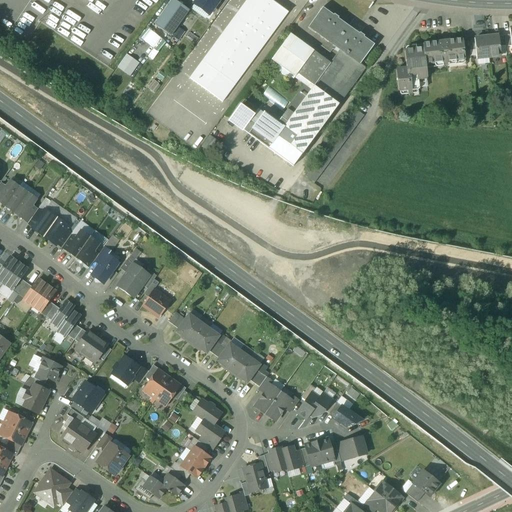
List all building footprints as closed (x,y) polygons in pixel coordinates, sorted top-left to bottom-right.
[(187,12),(171,0),(170,0),(152,25),(167,37),(163,42),(173,49),(177,44),(168,37),(187,12)] [(219,0),(196,0),(195,3),(210,14),(219,0)] [(270,0),(247,0),(202,62),(235,86),(288,13),(270,0)] [(374,46),(323,9),(308,28),(340,51),(360,66),(374,46)] [(313,52),(290,35),(270,63),(273,65),(271,67),(289,80),(291,78),(293,80),(294,78),(297,75),(313,53),(313,52)] [(498,37),(486,38),(488,58),(500,57),(499,48),(498,37)] [(486,38),(474,39),(476,59),(488,58),(486,38)] [(460,39),(424,43),(422,45),(422,48),(416,49),(416,47),(411,47),(411,49),(406,50),(404,52),(406,68),(397,69),(396,71),(398,91),(400,92),(407,91),(407,95),(412,95),(412,92),(417,92),(419,90),(418,81),(425,81),(427,78),(425,66),(442,64),(442,68),(448,67),(448,63),(465,62),(463,41),(460,39)] [(320,57),(313,53),(297,75),(314,87),(338,105),(364,69),(360,66),(340,51),(330,65),(329,64),(320,57)] [(333,59),(323,52),(320,57),(329,64),(333,59)] [(126,54),(117,67),(130,76),(140,63),(126,54)] [(235,86),(202,62),(190,79),(223,103),(235,86)] [(297,75),(294,78),(311,90),(314,87),(297,75)] [(264,96),(272,100),(277,91),(268,87),(264,96)] [(283,129),(277,137),(302,155),(338,105),(314,87),(311,90),(283,129)] [(253,117),(240,108),(237,112),(250,121),(253,117)] [(364,116),(355,109),(305,177),(314,183),(364,116)] [(250,121),(243,130),(249,134),(263,114),(258,111),(253,117),(250,121)] [(250,121),(237,112),(230,121),(243,130),(250,121)] [(263,114),(249,134),(269,149),(277,137),(283,129),(263,114)] [(210,136),(202,148),(208,152),(217,141),(210,136)] [(302,155),(277,137),(269,149),(293,166),(302,155)] [(5,187),(0,194),(0,204),(5,207),(18,188),(9,181),(5,187)] [(18,188),(5,207),(13,214),(27,194),(18,188)] [(27,194),(13,214),(23,220),(32,206),(36,201),(27,194)] [(45,199),(37,210),(43,214),(44,211),(45,211),(50,203),(45,199)] [(62,211),(50,203),(45,211),(56,220),(62,211)] [(23,220),(22,221),(27,224),(37,210),(32,206),(23,220)] [(37,210),(27,224),(32,228),(43,214),(37,210)] [(32,228),(31,229),(43,238),(56,220),(45,211),(44,211),(43,214),(32,228)] [(68,228),(56,220),(43,238),(55,246),(66,231),(68,228)] [(66,231),(56,245),(61,249),(71,235),(71,234),(66,231)] [(76,239),(66,252),(67,253),(75,258),(90,238),(81,232),(76,239)] [(61,249),(67,253),(66,252),(76,239),(71,235),(61,249)] [(90,238),(75,258),(83,264),(84,265),(94,251),(99,244),(90,238)] [(99,244),(94,251),(98,255),(103,248),(99,244)] [(111,252),(104,248),(103,248),(98,255),(93,262),(99,266),(106,256),(107,257),(111,252)] [(94,251),(84,265),(83,264),(83,265),(89,269),(93,262),(98,255),(94,251)] [(107,257),(106,256),(99,266),(91,276),(103,284),(117,264),(107,257)] [(2,267),(0,270),(0,282),(3,285),(18,264),(9,257),(2,267)] [(127,260),(120,270),(126,274),(133,265),(127,260)] [(18,264),(3,285),(12,291),(20,280),(27,270),(18,264)] [(149,276),(133,265),(126,274),(117,287),(133,299),(149,276)] [(20,280),(12,291),(18,295),(26,284),(20,280)] [(23,300),(22,301),(31,307),(46,286),(38,280),(23,300)] [(154,280),(143,295),(148,298),(153,291),(158,284),(154,280)] [(26,284),(18,295),(23,300),(32,288),(26,284)] [(46,286),(31,307),(40,314),(40,313),(40,314),(48,302),(55,292),(46,286)] [(148,298),(142,306),(149,311),(150,311),(159,317),(164,311),(166,311),(168,308),(168,306),(167,306),(169,302),(153,291),(148,298)] [(48,302),(40,314),(40,313),(40,314),(46,318),(54,306),(48,302)] [(51,321),(50,323),(58,329),(59,329),(71,311),(72,311),(74,308),(65,302),(59,310),(51,321)] [(54,306),(46,318),(51,321),(59,310),(54,306)] [(71,311),(59,329),(58,329),(56,332),(65,338),(74,325),(80,317),(72,311),(71,311)] [(175,313),(168,323),(177,329),(184,320),(175,313)] [(177,329),(175,333),(183,339),(183,340),(185,341),(199,322),(188,315),(184,320),(177,329)] [(199,322),(185,341),(187,343),(188,342),(195,347),(196,347),(209,329),(199,322)] [(74,325),(67,336),(74,341),(81,330),(74,325)] [(209,329),(196,347),(195,347),(194,348),(197,350),(198,349),(206,355),(215,342),(219,337),(209,329)] [(81,330),(74,341),(79,344),(86,333),(81,330)] [(79,344),(75,350),(85,357),(97,339),(87,332),(86,333),(79,344)] [(0,356),(9,345),(0,338),(0,356)] [(107,346),(97,339),(85,357),(94,364),(106,347),(107,346)] [(220,346),(215,342),(208,352),(213,355),(220,346)] [(239,351),(229,344),(225,349),(218,359),(216,362),(224,368),(223,369),(225,371),(239,351)] [(220,346),(213,355),(218,359),(225,349),(220,346)] [(106,347),(98,358),(103,361),(111,351),(106,347)] [(239,351),(225,371),(228,372),(228,371),(236,376),(236,377),(249,358),(239,351)] [(138,367),(124,358),(120,364),(116,364),(113,369),(114,372),(112,375),(127,386),(132,378),(132,377),(138,368),(138,367)] [(249,358),(236,377),(236,376),(235,378),(238,379),(239,378),(247,384),(256,371),(260,366),(249,358)] [(44,361),(42,360),(38,368),(40,369),(38,374),(47,379),(54,382),(61,368),(45,360),(44,361)] [(147,373),(138,366),(138,367),(138,368),(132,377),(132,378),(140,384),(144,377),(147,373)] [(147,373),(144,377),(150,382),(157,372),(158,372),(159,370),(153,366),(147,373)] [(256,371),(249,381),(259,388),(266,378),(256,371)] [(150,382),(147,386),(145,386),(143,389),(143,393),(147,395),(149,395),(154,399),(168,379),(158,372),(157,372),(150,382)] [(47,379),(38,374),(36,373),(33,379),(36,380),(45,384),(47,379)] [(259,388),(257,390),(263,394),(264,394),(270,386),(270,387),(272,383),(266,378),(259,388)] [(178,386),(168,379),(154,399),(159,402),(160,405),(163,407),(167,406),(169,403),(168,401),(172,396),(178,387),(178,386)] [(45,384),(36,380),(33,385),(47,392),(49,387),(45,384)] [(103,396),(85,383),(72,401),(84,409),(90,414),(103,396)] [(33,385),(30,393),(27,392),(24,399),(26,400),(23,407),(38,414),(49,393),(47,392),(33,385)] [(178,387),(172,396),(177,400),(184,391),(185,389),(179,385),(178,386),(178,387)] [(263,394),(254,407),(264,414),(280,393),(270,387),(270,386),(264,394),(263,394)] [(310,386),(301,398),(306,402),(311,394),(315,389),(310,386)] [(177,400),(177,401),(182,405),(189,395),(184,391),(177,400)] [(280,393),(264,414),(275,422),(284,409),(290,400),(289,400),(280,393)] [(306,402),(297,413),(306,420),(309,415),(309,414),(319,400),(311,394),(306,402)] [(331,401),(322,395),(319,400),(309,414),(309,415),(313,417),(320,415),(324,411),(331,401)] [(298,402),(291,397),(289,400),(290,400),(284,409),(290,413),(298,402)] [(344,398),(340,403),(349,409),(353,405),(344,398)] [(206,405),(201,401),(193,413),(204,421),(204,420),(212,426),(213,426),(220,415),(214,410),(213,407),(210,404),(206,405)] [(336,404),(331,401),(324,411),(329,414),(336,404)] [(84,409),(74,402),(69,409),(70,409),(79,416),(84,409)] [(329,414),(328,415),(333,418),(341,407),(336,403),(336,404),(329,414)] [(361,421),(341,407),(333,418),(332,419),(340,425),(340,424),(346,428),(361,421)] [(79,416),(70,409),(66,416),(74,421),(80,424),(84,419),(79,416)] [(20,419),(15,416),(14,415),(11,413),(7,414),(5,417),(6,419),(4,424),(25,435),(30,425),(31,424),(20,419)] [(34,419),(22,414),(20,419),(31,424),(30,425),(31,425),(34,419)] [(97,425),(106,431),(111,423),(102,418),(97,425)] [(212,426),(204,420),(204,421),(196,432),(202,436),(202,435),(215,445),(223,433),(213,426),(212,426)] [(74,421),(67,431),(66,430),(60,438),(82,453),(86,447),(87,448),(96,436),(80,424),(74,421)] [(25,435),(4,424),(1,430),(0,430),(0,437),(2,439),(4,438),(8,440),(20,446),(20,445),(25,435)] [(104,435),(95,447),(104,453),(110,444),(111,445),(113,441),(104,435)] [(215,445),(202,435),(202,436),(198,442),(208,449),(211,451),(215,445)] [(198,442),(193,438),(186,449),(190,452),(194,447),(204,454),(208,449),(198,442)] [(361,438),(343,442),(344,443),(347,457),(348,460),(366,455),(361,438)] [(327,439),(322,441),(316,442),(322,464),(333,461),(334,460),(329,445),(327,439)] [(20,446),(8,440),(6,446),(18,452),(21,446),(20,445),(20,446)] [(316,442),(310,444),(304,446),(305,449),(310,466),(310,467),(322,464),(316,442)] [(344,443),(335,445),(339,459),(347,457),(344,443)] [(111,445),(110,444),(104,453),(96,464),(114,476),(124,462),(120,458),(123,454),(111,445)] [(335,444),(329,445),(334,460),(333,461),(334,463),(340,462),(339,459),(335,445),(335,444)] [(18,452),(6,446),(3,451),(11,455),(11,456),(15,458),(18,452)] [(190,452),(187,457),(204,469),(211,459),(204,454),(194,447),(190,452)] [(281,450),(281,451),(286,470),(286,472),(298,469),(294,452),(292,447),(281,450)] [(3,451),(0,449),(0,462),(6,466),(11,456),(11,455),(3,451)] [(281,449),(269,452),(269,454),(274,471),(275,473),(286,470),(281,451),(281,450),(281,449)] [(305,449),(299,450),(304,468),(310,466),(305,449)] [(299,450),(294,452),(298,469),(298,470),(304,468),(299,450)] [(269,454),(263,456),(264,456),(268,473),(274,471),(269,454)] [(264,456),(257,458),(259,465),(260,465),(263,475),(269,474),(268,473),(264,456)] [(183,462),(179,467),(190,475),(196,479),(204,469),(187,457),(183,462)] [(175,464),(174,463),(170,469),(181,477),(186,480),(190,475),(179,467),(183,462),(179,459),(175,464)] [(259,465),(243,470),(246,483),(249,494),(250,493),(264,489),(261,480),(264,479),(263,475),(260,465),(259,465)] [(170,469),(166,466),(159,477),(163,480),(167,475),(177,482),(181,477),(170,469)] [(43,480),(34,494),(48,503),(50,499),(56,503),(66,488),(67,488),(69,484),(51,471),(46,479),(47,480),(46,482),(43,480)] [(423,471),(413,484),(424,494),(429,497),(439,485),(433,480),(434,478),(431,475),(430,475),(429,477),(423,471)] [(177,482),(167,475),(163,480),(160,485),(166,489),(166,490),(176,497),(184,487),(177,482)] [(146,483),(142,488),(152,495),(159,500),(166,490),(166,489),(160,485),(149,477),(149,478),(146,483)] [(141,480),(134,490),(149,501),(152,495),(142,488),(146,483),(141,480)] [(402,499),(382,482),(374,492),(394,508),(402,499)] [(246,483),(241,485),(243,493),(244,497),(251,495),(250,493),(249,494),(246,483)] [(413,484),(405,493),(417,503),(424,494),(413,484)] [(66,488),(56,503),(62,507),(65,503),(73,492),(67,488),(66,488)] [(73,492),(65,503),(71,507),(80,494),(74,490),(73,492)] [(80,494),(71,507),(69,511),(70,511),(85,511),(93,501),(81,492),(80,494)] [(391,511),(394,508),(374,492),(366,502),(376,510),(378,511),(391,511)] [(243,493),(236,495),(237,497),(241,511),(248,510),(244,497),(243,493)] [(237,497),(225,500),(226,504),(228,511),(241,511),(237,497)] [(362,507),(351,498),(348,503),(351,505),(359,511),(360,511),(364,508),(362,507)] [(373,511),(376,510),(366,502),(362,507),(364,508),(369,511),(373,511)]
